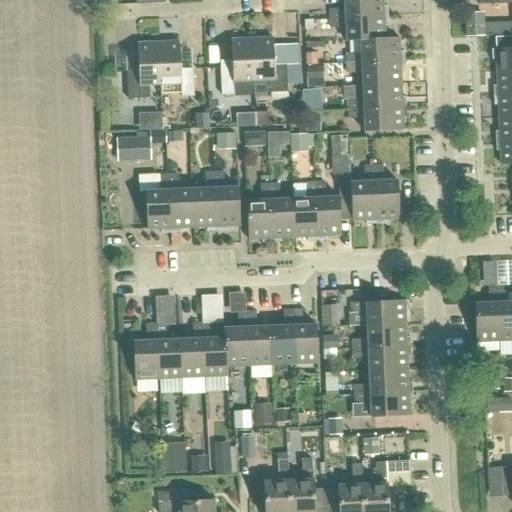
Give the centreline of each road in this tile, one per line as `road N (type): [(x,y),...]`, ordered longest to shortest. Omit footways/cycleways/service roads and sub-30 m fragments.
road 1 (residential): [(433,260),(312,263),(297,278),(145,283)]
road 2 (residential): [(433,260),(440,511)]
road 3 (residential): [(440,0),(447,246)]
